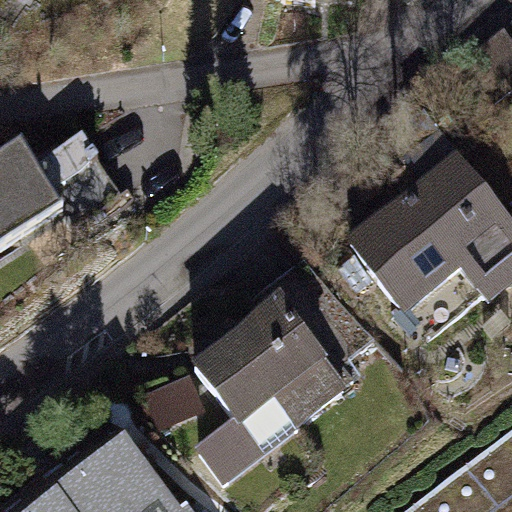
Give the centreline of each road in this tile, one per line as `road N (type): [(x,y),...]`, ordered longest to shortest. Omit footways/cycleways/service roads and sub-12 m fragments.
road 1 (unclassified): [(442,37),(124,305),(0,395)]
road 2 (residential): [(442,37),(0,106)]
